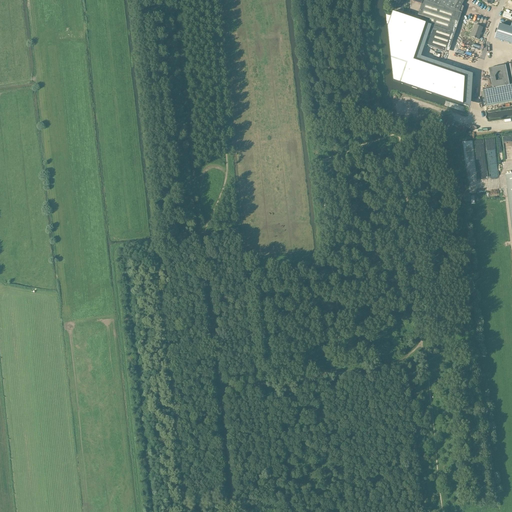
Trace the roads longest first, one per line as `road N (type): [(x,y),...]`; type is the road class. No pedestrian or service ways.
road 1 (track): [(131,0),(159,250),(203,221)]
road 2 (track): [(220,387),(204,234),(226,171)]
road 3 (track): [(421,340),(398,121)]
road 4 (track): [(220,387),(391,365),(421,340)]
road 5 (unclassified): [(406,98),(473,124),(471,94),(503,0)]
road 6 (unknown): [(410,5),(396,59),(433,74),(449,60)]
